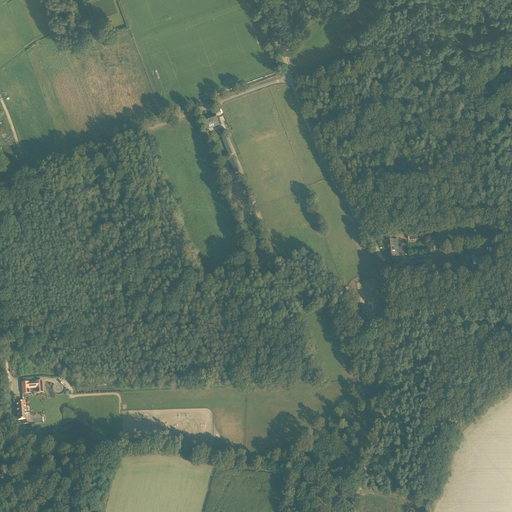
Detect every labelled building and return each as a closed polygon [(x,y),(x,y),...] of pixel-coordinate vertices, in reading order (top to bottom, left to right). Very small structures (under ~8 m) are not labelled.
[(84,19),(82,12),(76,14),(78,21),(84,19)] [(344,37),(351,32),(349,28),(341,34),(344,37)] [(213,124),(215,127),(219,126),(214,115),(203,119),(207,130),(209,129),(208,126),(213,124)] [(0,134),(3,145),(11,143),(7,129),(0,131),(0,134)] [(205,140),(211,138),(209,132),(203,134),(205,140)] [(229,157),(234,154),(227,138),(222,140),(229,157)] [(234,175),(239,173),(233,158),(228,160),(234,175)] [(414,232),(412,232),(411,227),(407,228),(408,233),(409,241),(422,240),(421,232),(414,233),(414,232)] [(399,249),(399,248),(398,240),(387,241),(388,250),(399,249)] [(395,256),(409,255),(408,247),(399,248),(399,249),(388,250),(389,258),(395,257),(395,256)] [(22,395),(27,394),(30,394),(29,390),(35,389),(36,393),(44,393),(43,382),(35,382),(35,383),(29,383),(21,383),(22,395)] [(26,415),(25,408),(25,403),(17,403),(18,421),(23,420),(23,424),(30,424),(29,414),(26,415)]
